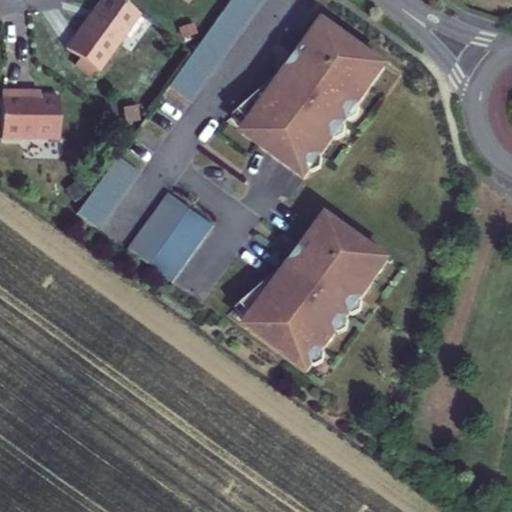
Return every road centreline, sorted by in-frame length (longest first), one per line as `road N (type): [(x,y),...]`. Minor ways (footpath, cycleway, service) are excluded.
road 1 (residential): [(393,2),(435,47),(473,107)]
road 2 (residential): [(511,45),(453,31),(393,2)]
